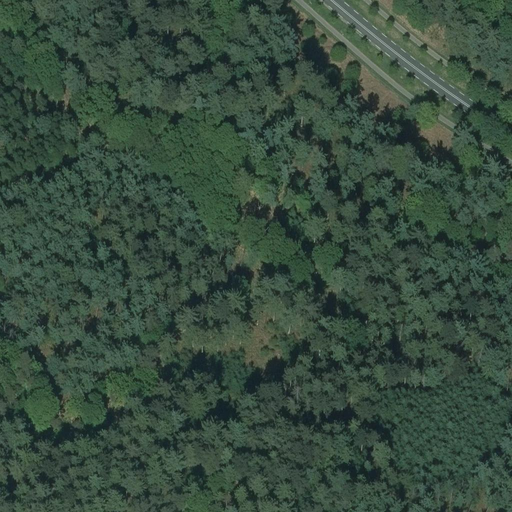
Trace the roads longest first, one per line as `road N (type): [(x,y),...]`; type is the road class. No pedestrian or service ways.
road 1 (track): [(237,511),(160,355),(56,421),(0,443)]
road 2 (primary): [(511,138),(335,0)]
